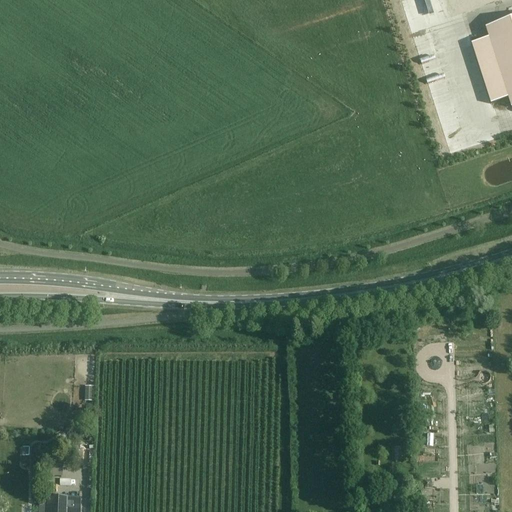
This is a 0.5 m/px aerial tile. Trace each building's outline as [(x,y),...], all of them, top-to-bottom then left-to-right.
[(509,0),(501,0),(485,5),(486,9),(510,2),(509,0)] [(511,108),(511,20),(485,29),(488,39),(471,44),(491,104),(508,99),(511,109),(511,108)] [(82,381),(82,396),(90,396),(91,382),(82,381)] [(47,480),(47,498),(55,498),(55,480),(47,480)] [(80,511),(80,506),(81,499),(71,498),(55,498),(47,498),(47,505),(46,511),(80,511)]
